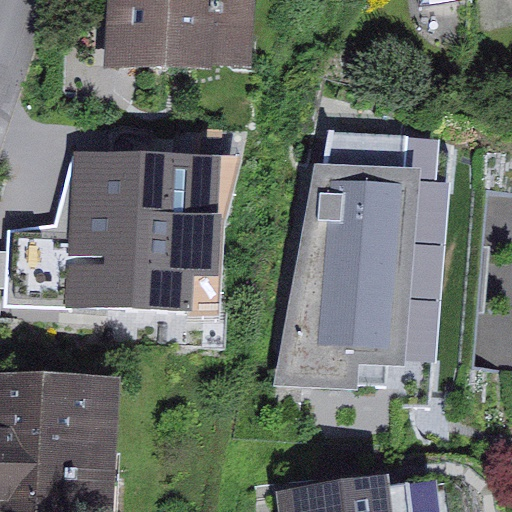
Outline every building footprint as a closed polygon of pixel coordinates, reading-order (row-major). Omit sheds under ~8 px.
[(112,0),(111,31),(230,38),(232,0),(112,0)] [(38,251),(120,275),(158,145),(76,121),(38,251)] [(438,140),(329,130),(275,385),(387,388),(389,360),(435,363),(449,183),(436,182),(438,140)] [(0,511),(103,511),(106,351),(2,349),(0,485),(0,511)] [(467,511),(459,439),(289,459),(295,511),(467,511)]
